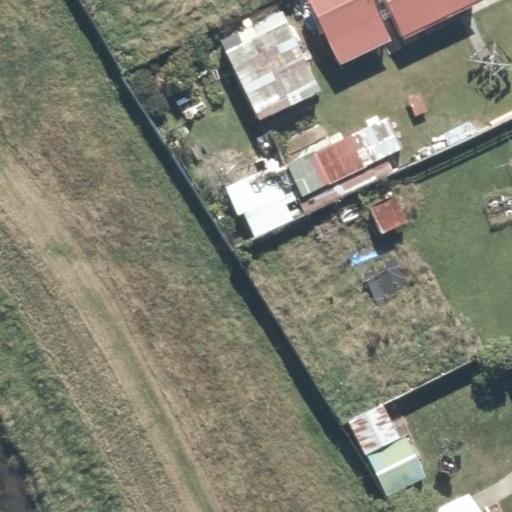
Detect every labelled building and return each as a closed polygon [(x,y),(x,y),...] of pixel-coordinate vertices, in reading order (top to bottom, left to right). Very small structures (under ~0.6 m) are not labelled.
[(393,42),(373,0),(309,0),(340,67),(393,42)] [(477,0),(383,0),(403,42),(480,7),(477,0)] [(324,94),(285,15),(222,45),(259,123),(324,94)] [(370,171),(355,137),(290,167),(305,200),(370,171)] [(410,225),(398,199),(372,210),(385,237),(410,225)] [(385,406),(350,424),(378,481),(424,460),(412,435),(403,440),(385,406)] [(474,511),(463,489),(417,511),(474,511)]
